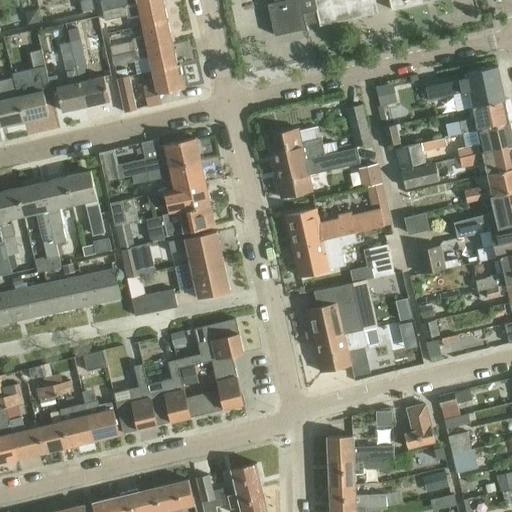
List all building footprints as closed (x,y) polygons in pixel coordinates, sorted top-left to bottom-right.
[(92,0),(85,0),(80,1),(83,13),(95,10),(92,0)] [(103,11),(154,0),(105,0),(100,1),(103,11)] [(141,16),(143,26),(167,21),(162,0),(154,0),(103,11),(105,21),(127,16),(128,18),(141,16)] [(275,36),(306,29),(307,29),(306,25),(319,22),(320,26),(378,14),(375,0),(389,0),(392,11),(423,4),(422,0),(278,0),(279,2),(268,4),(275,36)] [(38,7),(25,10),(28,24),(41,22),(38,7)] [(112,56),(172,43),(167,21),(143,26),(145,36),(132,39),(133,41),(110,46),(112,56)] [(180,26),(186,47),(203,42),(197,21),(180,26)] [(70,42),(80,82),(85,107),(110,101),(105,77),(87,80),(85,69),(88,68),(82,40),(70,42)] [(85,107),(80,82),(70,42),(60,44),(66,73),(69,72),(72,84),(57,87),(63,112),(85,107)] [(149,57),(152,71),(177,66),(177,65),(172,43),(112,56),(114,66),(138,61),(138,59),(149,57)] [(88,47),(94,70),(105,67),(99,44),(88,47)] [(46,69),(41,49),(29,52),(34,72),(46,69)] [(180,65),(177,65),(177,66),(152,71),(155,85),(145,87),(149,107),(161,104),(159,94),(185,89),(180,65)] [(474,109),(505,102),(498,68),(425,83),(429,103),(441,100),(441,98),(470,92),(474,109)] [(382,74),(385,92),(402,90),(399,72),(382,74)] [(18,97),(24,121),(49,115),(43,91),(40,76),(29,79),(32,93),(18,97)] [(117,79),(124,112),(137,109),(129,76),(117,79)] [(0,126),(24,121),(18,97),(14,79),(0,81),(0,126)] [(480,131),(510,124),(505,102),(474,109),(472,108),(475,119),(460,123),(462,135),(480,131)] [(371,144),(362,105),(347,109),(356,148),(371,144)] [(511,131),(510,124),(480,131),(483,144),(467,148),(469,156),(511,146),(511,131)] [(400,148),(395,127),(382,130),(387,151),(400,148)] [(268,137),(275,168),(337,153),(335,142),(322,145),(321,139),(301,144),(298,130),(268,137)] [(145,160),(117,166),(120,179),(132,176),(136,175),(201,161),(196,138),(165,145),(161,146),(159,146),(162,158),(146,162),(146,160),(145,160)] [(399,160),(423,154),(420,145),(397,150),(399,160)] [(511,146),(469,156),(459,159),(461,169),(480,165),(479,161),(483,159),(487,176),(511,170),(511,146)] [(356,149),(337,153),(275,168),(281,198),(312,191),(309,176),(360,164),(356,149)] [(423,154),(399,160),(401,169),(425,164),(423,154)] [(175,189),(206,183),(201,161),(136,175),(132,176),(134,184),(166,177),(172,175),(175,189)] [(439,180),(435,164),(401,172),(405,188),(439,180)] [(491,198),(511,193),(511,170),(487,176),(491,192),(481,194),(480,189),(465,192),(467,203),(491,198)] [(91,171),(66,177),(72,205),(85,202),(93,235),(105,232),(91,171)] [(60,208),(72,205),(66,177),(42,183),(49,215),(56,244),(65,242),(61,224),(63,223),(60,208)] [(56,244),(49,215),(42,183),(18,188),(24,216),(36,214),(47,260),(59,257),(56,244)] [(153,194),(148,195),(150,204),(157,203),(167,200),(170,214),(180,211),(211,205),(206,183),(175,189),(153,194)] [(18,188),(0,192),(0,221),(0,222),(0,221),(0,224),(0,227),(1,227),(8,257),(11,270),(17,268),(13,255),(19,253),(12,224),(13,224),(11,219),(24,216),(18,188)] [(511,193),(491,198),(496,220),(486,222),(485,217),(454,224),(458,239),(491,232),(511,227),(511,193)] [(170,214),(163,215),(163,216),(167,236),(169,236),(215,226),(211,205),(180,211),(170,214)] [(286,217),(293,247),(323,240),(354,233),(383,226),(379,209),(351,215),(350,212),(336,215),(337,218),(319,222),(316,210),(286,217)] [(134,247),(129,224),(116,226),(121,250),(134,247)] [(511,255),(511,227),(491,232),(494,247),(478,251),(481,262),(500,258),(501,258),(511,255)] [(188,249),(191,263),(222,257),(217,231),(185,238),(186,239),(172,242),(174,252),(188,249)] [(323,240),(293,247),(299,277),(346,267),(341,248),(345,246),(357,243),(354,233),(323,240)] [(94,244),(82,247),(84,255),(96,253),(94,244)] [(395,274),(388,245),(367,250),(374,279),(395,274)] [(445,269),(440,246),(416,251),(421,274),(445,269)] [(138,266),(134,248),(121,251),(126,269),(138,266)] [(478,292),(485,290),(502,286),(511,283),(511,255),(501,258),(500,258),(501,264),(500,264),(503,273),(486,278),(486,279),(475,281),(478,292)] [(8,257),(0,259),(0,275),(12,273),(11,270),(8,257)] [(222,257),(191,263),(199,298),(230,291),(222,257)] [(114,269),(80,276),(87,306),(120,299),(114,269)] [(80,276),(47,283),(54,313),(87,306),(80,276)] [(21,320),(54,313),(47,283),(14,290),(21,320)] [(314,342),(345,335),(364,331),(362,320),(353,283),(314,292),(318,308),(306,310),(313,342),(314,342)] [(511,303),(511,302),(511,283),(502,286),(485,290),(488,299),(504,295),(503,290),(508,289),(511,303)] [(131,298),(135,316),(177,307),(174,289),(131,298)] [(0,324),(21,320),(14,290),(0,293),(0,324)] [(412,307),(412,295),(396,296),(397,308),(412,307)] [(511,302),(511,303),(490,308),(492,318),(510,313),(509,308),(511,307),(511,302)] [(420,320),(429,318),(426,303),(417,305),(420,320)] [(415,311),(393,316),(397,330),(418,325),(415,311)] [(235,319),(203,327),(206,341),(198,343),(201,354),(177,360),(179,369),(204,363),(232,356),(244,353),(235,319)] [(425,338),(439,335),(436,320),(421,324),(425,338)] [(376,328),(364,331),(345,335),(314,342),(321,372),(351,365),(348,351),(379,343),(376,328)] [(430,357),(441,355),(437,340),(426,343),(430,357)] [(103,351),(83,355),(83,356),(87,372),(107,367),(103,351)] [(232,356),(204,363),(213,361),(219,390),(191,396),(196,415),(195,416),(195,417),(244,405),(232,356)] [(148,385),(158,425),(191,417),(182,376),(181,376),(179,369),(177,360),(168,362),(172,379),(161,381),(163,389),(150,392),(148,385)] [(49,364),(29,369),(32,379),(51,374),(49,364)] [(124,434),(158,425),(148,385),(143,364),(134,366),(139,387),(128,389),(130,397),(116,401),(124,434)] [(506,380),(511,378),(511,364),(503,367),(506,380)] [(60,375),(52,377),(56,396),(73,392),(70,381),(62,383),(60,375)] [(56,396),(52,377),(43,379),(45,387),(37,389),(40,400),(56,396)] [(0,435),(0,436),(0,463),(19,459),(9,420),(10,420),(7,408),(6,408),(2,389),(0,381),(0,435)] [(10,387),(2,389),(6,408),(7,408),(23,404),(20,393),(12,395),(10,387)] [(457,404),(454,393),(438,397),(441,408),(457,404)] [(97,401),(84,404),(94,441),(120,435),(113,409),(112,403),(98,406),(97,401)] [(60,410),(63,421),(69,447),(94,441),(84,404),(84,405),(73,407),(72,410),(62,412),(61,409),(60,410)] [(405,434),(408,448),(435,442),(432,427),(431,427),(426,404),(407,409),(413,432),(405,434)] [(468,414),(445,420),(447,429),(470,423),(468,414)] [(22,417),(10,420),(9,420),(19,459),(44,453),(38,427),(25,430),(22,417)] [(63,421),(38,427),(44,453),(69,447),(63,421)] [(448,436),(453,454),(471,450),(467,432),(448,436)] [(327,437),(328,462),(354,461),(363,460),(378,460),(378,459),(394,457),(393,447),(354,448),(353,436),(327,437)] [(473,449),(471,450),(453,454),(457,473),(478,469),(473,449)] [(354,461),(328,462),(329,486),(355,485),(355,474),(364,473),(363,468),(378,468),(379,472),(397,466),(394,457),(378,459),(378,460),(363,460),(354,461)] [(424,459),(399,464),(401,475),(426,471),(424,459)] [(502,478),(511,476),(511,459),(500,461),(502,478)] [(237,494),(262,488),(256,463),(231,470),(237,494)] [(448,487),(444,472),(422,477),(426,492),(448,487)] [(202,502),(229,496),(227,488),(213,491),(209,475),(196,478),(202,502)] [(194,505),(188,480),(164,486),(170,511),(178,511),(178,509),(194,505)] [(390,481),(369,481),(369,494),(390,494),(390,481)] [(355,485),(329,486),(331,510),(356,509),(380,508),(386,508),(385,494),(356,495),(355,485)] [(170,511),(164,486),(141,491),(145,511),(170,511)] [(262,488),(237,494),(229,496),(202,502),(204,511),(217,511),(216,507),(230,504),(231,509),(240,507),(241,511),(267,511),(268,511),(262,488)] [(145,511),(141,491),(138,492),(137,490),(127,492),(128,495),(117,497),(120,511),(145,511)] [(120,511),(117,497),(93,503),(94,511),(120,511)]
